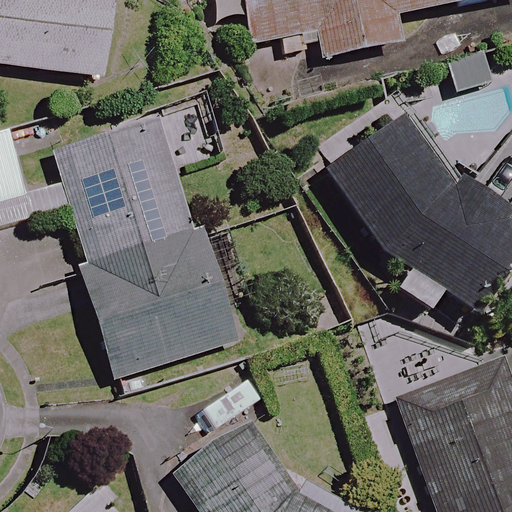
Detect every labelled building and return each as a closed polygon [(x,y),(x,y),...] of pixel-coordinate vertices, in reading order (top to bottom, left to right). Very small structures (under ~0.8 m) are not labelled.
[(0,0),(0,73),(112,87),(118,0),(0,0)] [(511,0),(212,0),(217,24),(244,19),(250,49),(281,43),(284,57),(318,51),(321,65),(400,51),(395,22),(511,0)] [(207,160),(191,109),(50,153),(84,263),(77,265),(114,384),(235,346),(199,227),(189,230),(170,171),(207,160)] [(381,263),(404,278),(393,294),(431,319),(441,303),(470,322),(511,269),(511,238),(467,209),(410,119),(325,173),(381,263)] [(0,208),(25,202),(9,135),(0,136),(0,208)] [(511,511),(511,367),(392,410),(428,511),(511,511)] [(354,511),(305,482),(294,500),(247,431),(174,482),(194,511),(354,511)]
